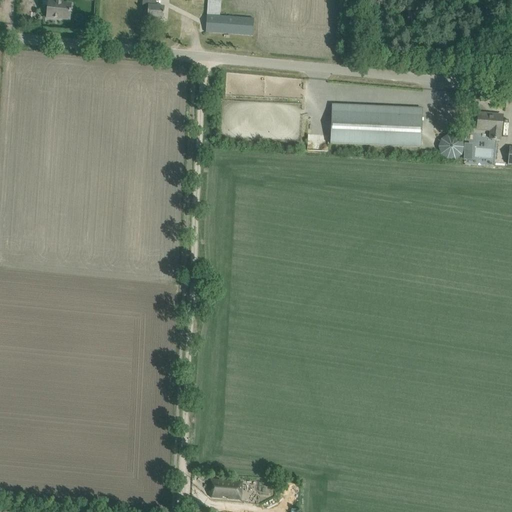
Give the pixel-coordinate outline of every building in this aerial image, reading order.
[(48,0),(47,18),(70,20),(71,10),(71,1),(58,0),(54,0),(48,0)] [(142,0),(142,11),(148,12),(147,19),(149,19),(149,22),(158,23),(158,20),(160,20),(163,20),(164,15),(164,10),(165,6),(155,5),(155,0),(142,0)] [(206,22),(206,32),(252,36),(253,26),(254,19),(220,17),(207,16),(206,22)] [(404,115),(332,112),(331,112),(330,144),(421,147),(422,116),(421,116),(421,120),(404,119),(404,115)] [(492,116),(492,115),(478,114),(477,129),(489,130),(488,139),(499,140),(500,131),(501,131),(502,116),(492,116)] [(453,163),(467,150),(451,133),(437,146),(453,163)] [(240,484),(209,482),(208,494),(211,494),(211,498),(239,500),(240,484)]
